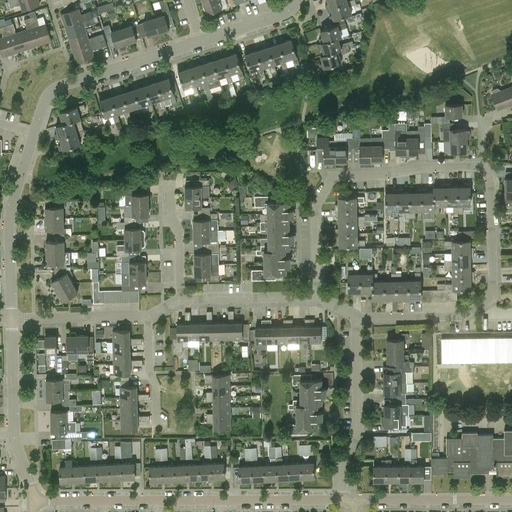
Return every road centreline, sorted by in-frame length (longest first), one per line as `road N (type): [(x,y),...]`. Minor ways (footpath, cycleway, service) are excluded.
road 1 (residential): [(33,500),(340,501)]
road 2 (residential): [(481,167),(332,175),(315,201),(316,298)]
road 3 (residential): [(33,135),(51,91),(200,40)]
road 4 (residential): [(10,321),(7,223),(33,135)]
road 5 (residential): [(340,501),(340,460),(360,428),(358,319)]
road 6 (residential): [(480,316),(496,297),(491,178),(481,167)]
road 7 (residential): [(354,501),(511,501)]
road 8 (residential): [(148,317),(10,321)]
road 9 (residential): [(316,298),(180,301)]
road 10 (residential): [(358,319),(480,316)]
